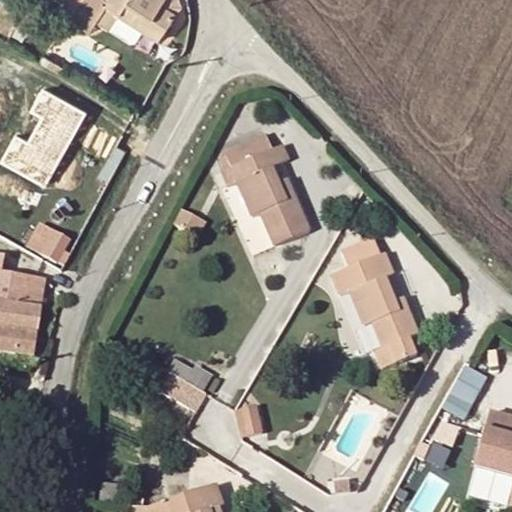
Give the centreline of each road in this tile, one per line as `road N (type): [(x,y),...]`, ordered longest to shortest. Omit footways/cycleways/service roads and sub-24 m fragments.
road 1 (unclassified): [(58,511),(59,390),(76,325),(159,159)]
road 2 (unclassified): [(486,280),(279,69),(224,42)]
road 3 (residential): [(357,511),(486,280)]
road 4 (residential): [(211,434),(343,511)]
road 5 (unclassified): [(159,159),(216,71),(224,42)]
road 6 (unclassified): [(208,41),(159,159)]
